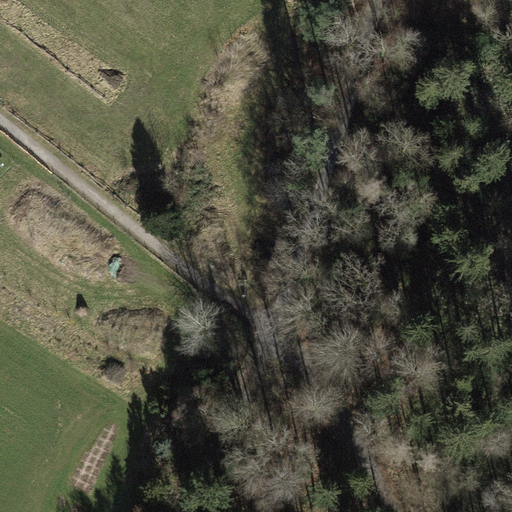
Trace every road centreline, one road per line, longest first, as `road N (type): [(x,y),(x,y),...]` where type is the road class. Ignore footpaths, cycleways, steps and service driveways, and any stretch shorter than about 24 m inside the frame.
road 1 (track): [(0,115),(274,326),(392,511)]
road 2 (track): [(372,0),(274,326),(183,511)]
road 3 (track): [(98,511),(152,394),(222,286)]
